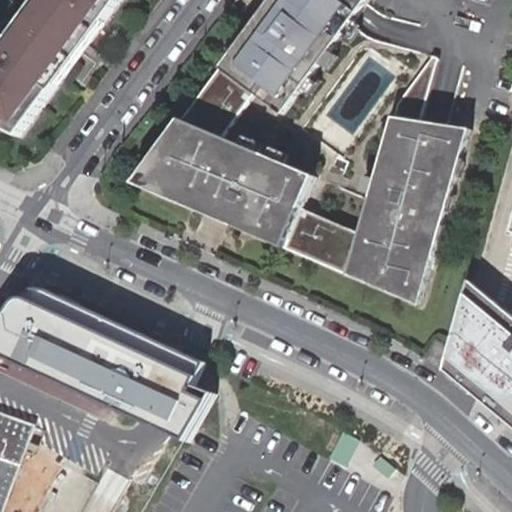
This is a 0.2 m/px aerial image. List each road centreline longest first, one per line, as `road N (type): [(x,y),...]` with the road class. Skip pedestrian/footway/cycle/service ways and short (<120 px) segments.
road 1 (tertiary): [(38,216),(370,367),(507,473)]
road 2 (residential): [(38,216),(199,0)]
